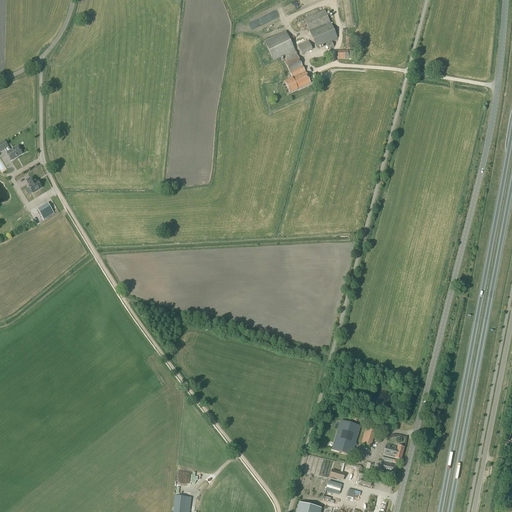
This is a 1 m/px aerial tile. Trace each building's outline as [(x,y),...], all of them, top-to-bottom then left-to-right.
[(317,48),(335,40),(337,39),(330,23),(325,11),(304,20),(310,32),(316,48),(317,48)] [(284,62),(292,78),(284,82),(290,93),(298,90),(298,89),(310,83),(305,72),(286,32),(264,42),(274,61),(284,56),(286,61),(284,62)] [(302,55),(313,50),(308,40),(297,46),(302,55)] [(348,52),(348,51),(337,51),(338,60),(348,60),(355,60),(354,51),(348,52)] [(11,161),(22,154),(17,147),(10,151),(4,141),(0,143),(0,149),(3,147),(7,153),(6,154),(11,161)] [(35,181),(35,180),(33,177),(26,181),(30,186),(29,187),(32,193),(41,187),(37,181),(36,182),(35,181)] [(44,221),(54,214),(48,203),(37,210),(44,221)] [(355,397),(357,390),(347,388),(345,395),(355,397)] [(368,422),(369,420),(359,414),(357,416),(368,422)] [(352,456),(360,427),(340,421),(332,450),(352,456)] [(371,446),(375,432),(366,429),(361,443),(363,444),(362,445),(364,446),(365,444),(371,446)] [(397,447),(386,445),(379,473),(393,477),(396,464),(394,464),(395,459),(401,460),(404,448),(398,446),(397,447)] [(343,482),(345,473),(341,472),(332,470),(329,478),(343,482)] [(370,487),(372,482),(361,479),(360,485),(370,487)] [(189,511),(191,498),(176,497),(173,511),(189,511)] [(296,511),(320,511),(321,509),(298,503),(296,511)]
